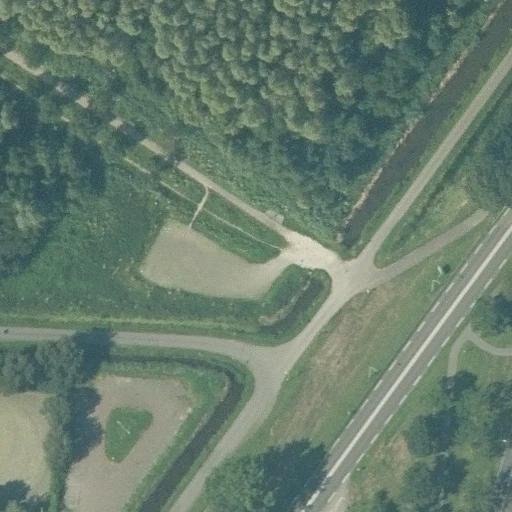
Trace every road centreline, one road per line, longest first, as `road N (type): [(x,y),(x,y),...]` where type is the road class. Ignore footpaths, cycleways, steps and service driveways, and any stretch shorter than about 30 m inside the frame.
road 1 (unclassified): [(511,55),(277,372)]
road 2 (secondary): [(302,511),(511,226)]
road 3 (unknown): [(300,243),(277,248),(190,204),(0,76)]
road 4 (unclassified): [(277,372),(248,354),(194,343),(0,334)]
road 5 (unclassified): [(277,372),(177,511)]
